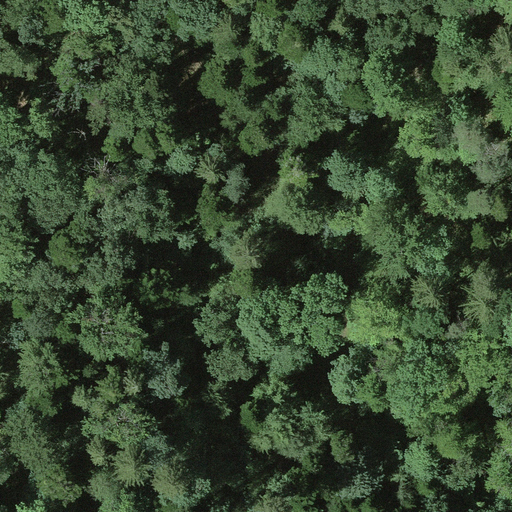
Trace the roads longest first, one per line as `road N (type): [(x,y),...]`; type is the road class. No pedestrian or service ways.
road 1 (track): [(24,511),(20,412),(30,347),(71,281),(93,276),(213,355),(306,392),(337,386),(350,353),(349,217),(362,160),(383,103),(445,0)]
road 2 (track): [(349,217),(327,151),(329,0)]
